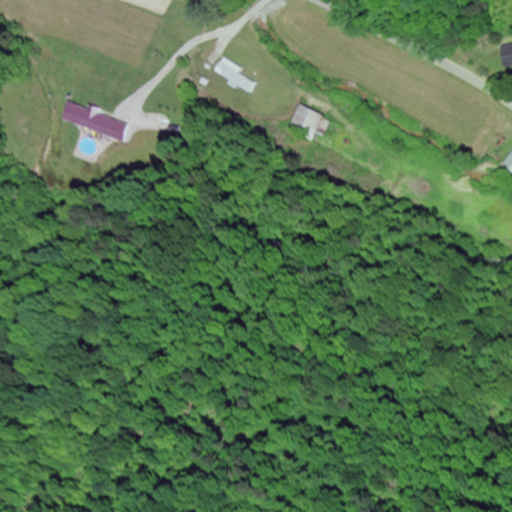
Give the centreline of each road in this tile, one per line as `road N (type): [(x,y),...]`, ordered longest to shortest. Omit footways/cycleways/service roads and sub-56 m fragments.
road 1 (residential): [(511,135),(274,511)]
road 2 (residential): [(511,103),(322,0)]
road 3 (residential): [(390,329),(213,431)]
